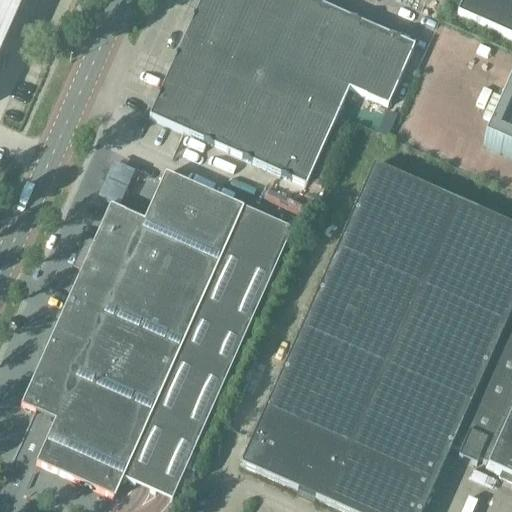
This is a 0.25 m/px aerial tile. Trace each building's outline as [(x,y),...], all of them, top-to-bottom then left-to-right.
[(0,0),(0,59),(1,57),(2,57),(26,0),(0,0)] [(201,0),(149,120),(305,189),(348,93),(387,110),(413,50),(301,0),(201,0)] [(511,0),(464,0),(457,17),(511,42),(511,0)] [(511,81),(483,147),(511,160),(511,81)] [(511,230),(373,169),(239,468),(337,511),(423,511),(450,451),(488,467),(487,469),(488,472),(511,482),(511,230)] [(109,208),(20,409),(53,424),(34,467),(113,503),(243,211),(164,176),(143,223),(109,208)]
